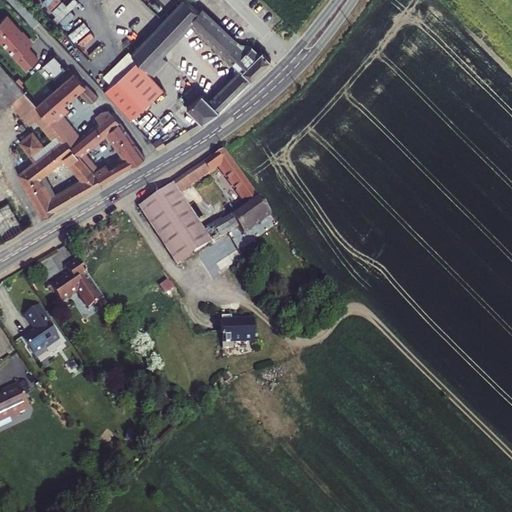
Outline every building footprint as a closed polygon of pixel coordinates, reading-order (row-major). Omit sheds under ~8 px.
[(190,21),(198,12),(185,0),(182,0),(162,22),(176,36),(190,21)] [(190,21),(197,28),(209,15),(201,8),(198,12),(190,21)] [(15,57),(26,69),(38,58),(28,46),(31,43),(6,14),(0,19),(0,38),(16,56),(15,57)] [(236,75),(227,85),(236,94),(270,59),(262,51),(260,54),(252,47),(240,45),(209,15),(197,28),(237,66),(234,68),(234,73),(236,75)] [(176,36),(162,22),(154,30),(168,44),(176,36)] [(160,53),(168,44),(154,30),(132,53),(138,59),(153,74),(167,59),(160,53)] [(108,88),(109,89),(138,59),(132,53),(129,50),(104,77),(112,84),(108,88)] [(59,59),(23,91),(31,101),(64,138),(102,182),(113,175),(108,167),(106,163),(98,168),(83,150),(107,132),(125,157),(115,163),(120,171),(144,156),(111,110),(110,111),(107,109),(99,111),(94,115),(100,122),(81,138),(63,115),(69,110),(64,104),(71,98),(79,91),(88,102),(92,102),(97,97),(86,84),(84,85),(73,72),(71,73),(59,59)] [(109,89),(105,93),(132,121),(164,87),(152,75),(153,74),(138,59),(109,89)] [(0,64),(0,110),(6,105),(23,91),(0,64)] [(227,85),(219,92),(229,101),(236,94),(227,85)] [(23,91),(6,105),(15,115),(31,101),(23,91)] [(202,93),(188,108),(201,121),(220,110),(229,101),(219,92),(210,101),(202,93)] [(36,133),(16,148),(27,161),(30,158),(45,146),(46,145),(36,133)] [(151,142),(157,148),(165,144),(157,136),(151,142)] [(59,194),(56,196),(51,199),(38,176),(43,172),(63,156),(82,180),(68,189),(75,199),(102,182),(64,138),(48,150),(33,162),(19,174),(41,217),(59,209),(66,204),(59,194)] [(30,158),(33,162),(48,150),(45,146),(30,158)] [(244,234),(272,214),(225,151),(224,149),(155,197),(193,253),(196,251),(198,254),(214,242),(227,234),(230,231),(223,220),(207,230),(184,198),(195,190),(192,184),(220,165),(247,203),(231,215),(238,225),(244,234)] [(115,163),(108,167),(113,175),(120,171),(115,163)] [(3,240),(23,228),(0,189),(0,178),(3,176),(0,170),(0,237),(1,237),(3,240)] [(51,199),(56,196),(43,172),(38,176),(51,199)] [(0,189),(23,228),(31,223),(3,176),(0,178),(0,189)] [(68,189),(59,194),(66,204),(75,199),(68,189)] [(230,231),(238,225),(231,215),(223,220),(230,231)] [(65,280),(52,290),(64,305),(80,294),(91,310),(97,305),(98,306),(100,305),(103,308),(106,306),(107,308),(110,305),(78,262),(66,270),(71,277),(67,280),(65,280)] [(39,307),(25,317),(36,331),(32,334),(31,333),(21,340),(26,347),(28,346),(37,359),(48,352),(46,350),(60,340),(55,333),(57,332),(39,307)] [(231,316),(222,316),(223,348),(233,348),(233,344),(255,344),(255,321),(231,322),(231,316)] [(0,420),(9,416),(12,417),(17,414),(18,412),(28,407),(17,383),(1,391),(3,395),(0,396),(0,420)]
